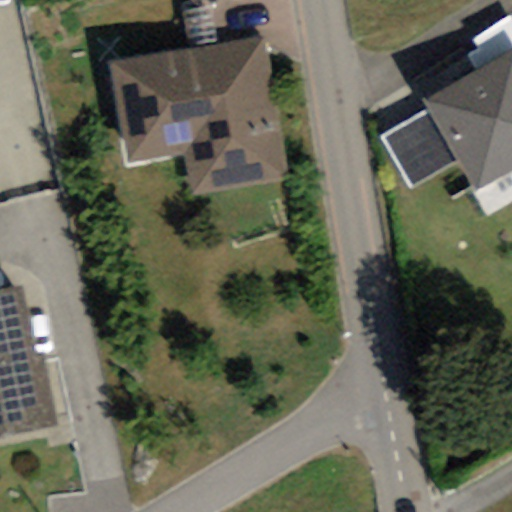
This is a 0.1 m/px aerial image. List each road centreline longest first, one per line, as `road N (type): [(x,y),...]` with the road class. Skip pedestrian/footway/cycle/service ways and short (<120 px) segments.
road 1 (residential): [(380,400),(318,0)]
road 2 (residential): [(380,400),(180,511)]
